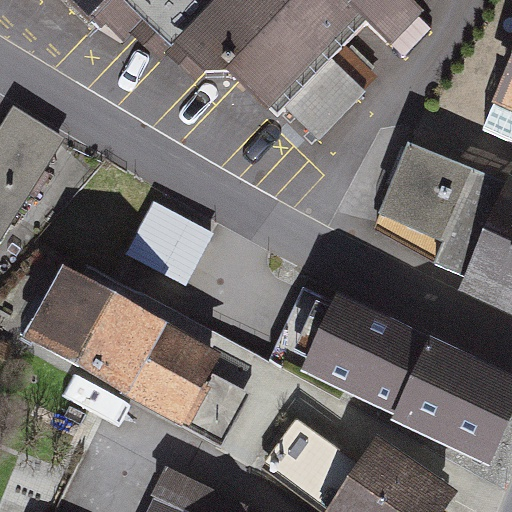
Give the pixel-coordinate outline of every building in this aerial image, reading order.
[(42,0),(95,51),(139,6),(144,0),(42,0)] [(144,0),(139,6),(280,141),(297,123),(328,152),(372,106),(342,77),(380,38),(407,64),(438,32),(411,6),(416,0),(144,0)] [(511,41),(472,128),(511,146),(511,41)] [(13,111),(0,132),(0,241),(62,142),(13,111)] [(386,235),(448,256),(439,282),(487,298),(511,224),(511,196),(411,162),(386,235)] [(164,211),(135,265),(194,296),(222,242),(164,211)] [(511,305),(511,224),(487,298),(511,305)] [(36,254),(0,315),(0,326),(196,440),(237,370),(36,254)] [(511,476),(511,392),(314,298),(277,376),(508,485),(511,476)] [(394,457),(356,511),(466,511),(469,508),(394,457)]
